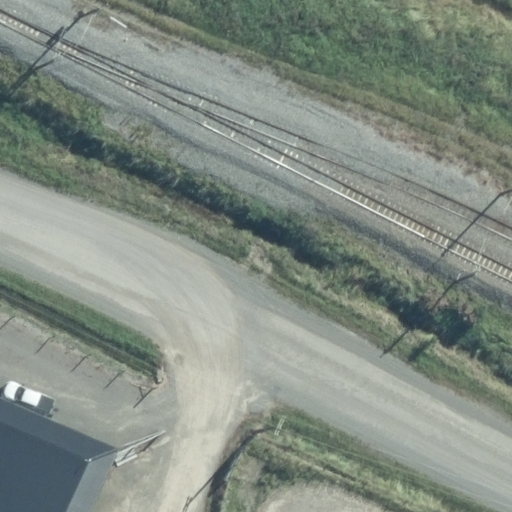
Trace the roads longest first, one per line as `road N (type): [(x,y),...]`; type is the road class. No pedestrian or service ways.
road 1 (residential): [(0,231),(511,481)]
road 2 (track): [(224,340),(180,511)]
